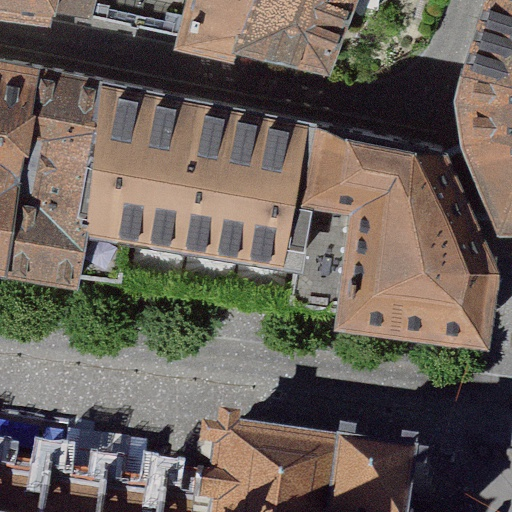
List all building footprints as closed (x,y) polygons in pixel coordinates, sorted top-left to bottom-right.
[(0,0),(0,23),(46,29),(52,0),(0,0)] [(248,0),(52,0),(46,29),(87,34),(91,20),(96,0),(185,0),(176,39),(171,57),(227,66),(248,0)] [(248,0),(227,66),(321,86),(353,0),(248,0)] [(511,0),(483,0),(460,81),(511,87),(511,0)] [(0,198),(7,200),(31,66),(0,60),(0,198)] [(94,160),(107,79),(31,66),(7,200),(0,244),(0,277),(72,288),(79,247),(94,160)] [(194,176),(209,100),(107,79),(94,160),(194,176)] [(510,243),(511,243),(511,87),(460,81),(455,106),(463,149),(510,243)] [(296,196),(311,120),(209,100),(194,176),(296,196)] [(311,120),(296,196),(483,225),(447,149),(311,120)] [(79,247),(181,265),(194,176),(94,160),(79,247)] [(292,224),(296,196),(194,176),(181,265),(293,286),(301,226),(292,224)] [(498,267),(483,225),(296,196),(292,224),(301,226),(293,286),(289,312),(334,318),(333,329),(486,349),(498,267)] [(439,511),(442,493),(231,463),(224,511),(146,511),(79,502),(85,460),(0,447),(0,511),(439,511)]
